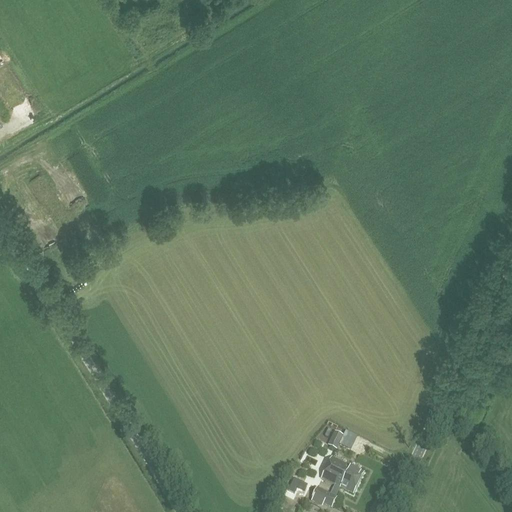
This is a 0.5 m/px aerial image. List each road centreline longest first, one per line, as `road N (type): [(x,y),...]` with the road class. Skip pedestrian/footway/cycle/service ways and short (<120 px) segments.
road 1 (unclassified): [(175,511),(0,222)]
road 2 (tertiary): [(387,511),(511,250)]
